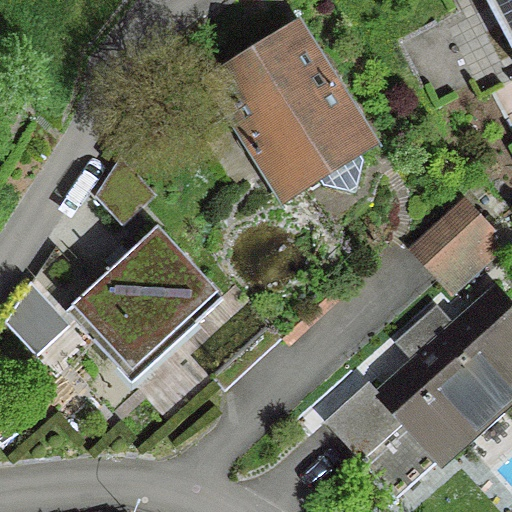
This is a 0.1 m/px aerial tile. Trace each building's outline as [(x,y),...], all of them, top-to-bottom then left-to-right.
[(511,0),(480,0),(511,60),(511,0)] [(289,31),(211,80),(278,187),(306,170),(319,190),(345,195),(354,190),(360,164),(348,144),(356,139),(289,31)] [(119,226),(135,211),(149,198),(117,162),(93,198),(119,226)] [(457,207),(411,249),(436,278),(483,234),(457,207)] [(127,385),(218,302),(153,230),(62,314),(127,385)] [(483,234),(436,278),(450,292),(496,250),(483,234)] [(9,325),(39,357),(71,328),(32,284),(9,325)] [(364,385),(321,424),(356,464),(357,463),(391,500),(434,462),(435,463),(511,395),(511,313),(493,293),(449,331),(432,313),(403,340),(421,358),(376,398),(364,385)]
